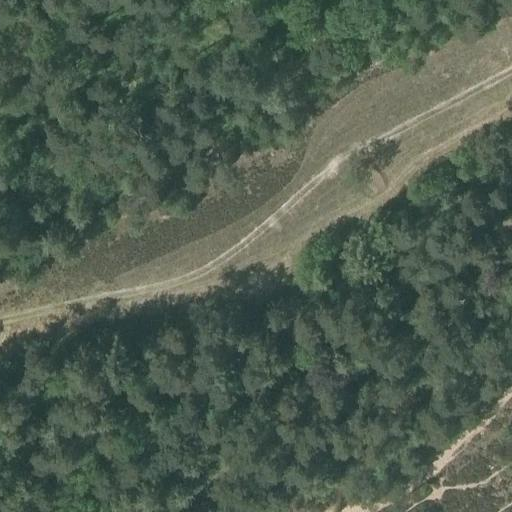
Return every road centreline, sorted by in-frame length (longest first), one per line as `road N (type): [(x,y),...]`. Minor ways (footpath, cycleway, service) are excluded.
road 1 (track): [(0,320),(203,271),(334,168),(511,66)]
road 2 (track): [(360,511),(428,467),(511,382)]
